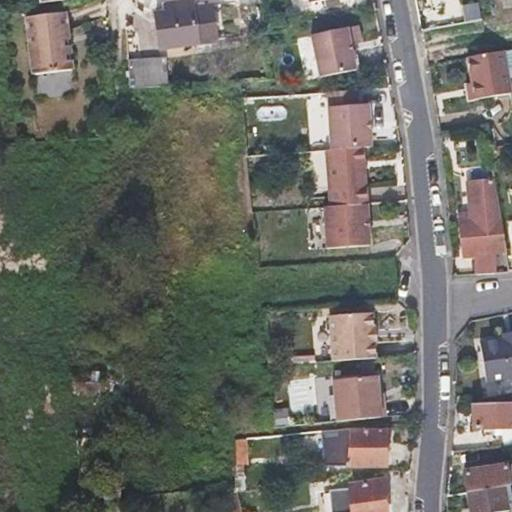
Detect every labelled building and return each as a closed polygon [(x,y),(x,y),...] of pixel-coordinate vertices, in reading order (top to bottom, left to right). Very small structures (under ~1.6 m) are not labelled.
[(195,39),(194,23),(193,7),(156,10),(159,43),(195,39)] [(73,68),(66,11),(26,16),(34,73),(73,68)] [(356,23),(309,32),(317,75),(354,68),(348,42),(360,40),(356,23)] [(479,90),(482,90),(485,89),(486,98),(511,94),(511,61),(510,50),(474,56),(479,90)] [(129,85),(148,84),(168,83),(166,55),(126,56),(129,85)] [(234,100),(233,85),(206,86),(207,102),(234,100)] [(357,105),(356,89),(325,91),(328,149),(361,148),(369,147),(367,105),(357,105)] [(237,274),(234,205),(231,135),(166,138),(171,242),(168,241),(170,278),(237,274)] [(328,149),(323,150),(327,204),(365,201),(361,148),(328,149)] [(497,247),(509,245),(500,175),(471,179),(475,211),(476,220),(462,222),(466,251),(479,249),(481,271),(500,269),(497,247)] [(327,204),(321,205),(325,260),(369,255),(365,201),(327,204)] [(476,220),(475,211),(460,213),(462,222),(476,220)] [(370,308),(326,313),(330,359),(374,354),(373,339),(371,324),(370,308)] [(511,337),(508,338),(484,342),(490,380),(511,376),(511,337)] [(76,376),(78,392),(102,389),(100,373),(76,376)] [(376,373),(331,378),(335,420),(386,414),(384,398),(379,398),(376,373)] [(511,399),(477,402),(479,426),(511,423),(511,399)] [(382,429),(365,429),(347,430),(347,427),(321,430),(324,465),(383,462),(382,429)] [(245,463),(243,439),(231,440),(233,464),(245,463)] [(469,491),(509,484),(506,466),(466,472),(469,491)] [(333,489),(337,511),(387,511),(381,477),(352,482),(353,485),(333,489)] [(511,507),(511,503),(509,484),(469,491),(472,511),(501,511),(501,509),(511,507)]
